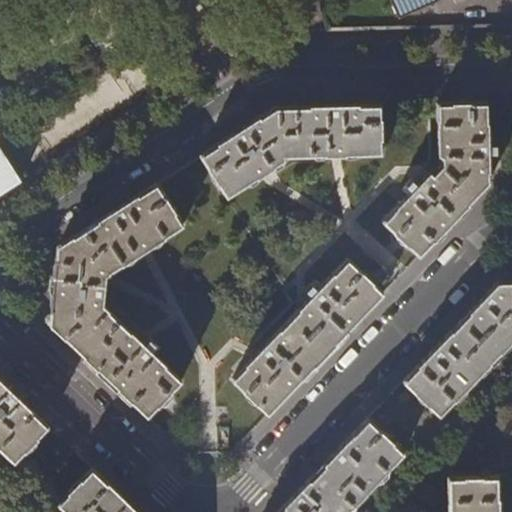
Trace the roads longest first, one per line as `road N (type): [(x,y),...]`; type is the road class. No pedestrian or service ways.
road 1 (residential): [(0,241),(262,74),(511,65)]
road 2 (residential): [(511,229),(479,245),(225,511)]
road 3 (residential): [(196,511),(0,322)]
